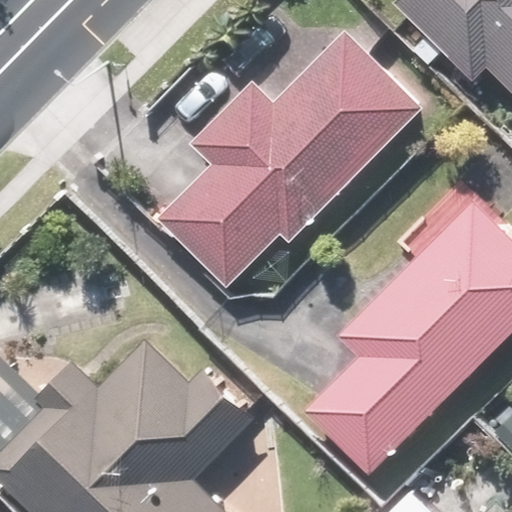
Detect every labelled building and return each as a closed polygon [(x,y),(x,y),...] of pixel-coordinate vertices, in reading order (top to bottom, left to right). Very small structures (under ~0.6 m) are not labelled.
[(511,0),(409,0),(481,74),(494,61),(511,79),(511,0)] [(297,242),(427,107),(344,26),(273,100),(250,78),(197,133),(221,156),(164,215),(236,285),(287,232),(297,242)] [(511,332),(511,219),(478,188),(347,326),(373,350),(315,412),(379,473),(511,332)] [(44,390),(0,348),(0,447),(3,451),(0,454),(0,485),(28,511),(234,511),(202,481),(262,417),(210,368),(202,377),(153,331),(109,378),(81,352),(44,390)] [(511,419),(501,429),(511,441),(511,419)] [(433,511),(414,493),(394,511),(511,511),(485,485),(457,511),(433,511)]
